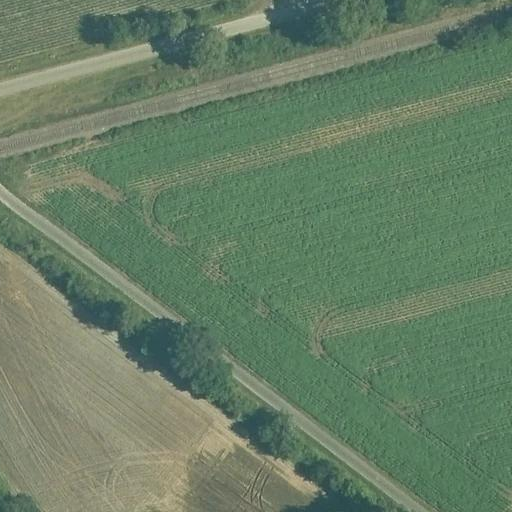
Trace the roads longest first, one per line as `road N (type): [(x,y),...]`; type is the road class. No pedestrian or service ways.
road 1 (residential): [(382,511),(0,193)]
road 2 (unclassified): [(0,95),(347,0)]
